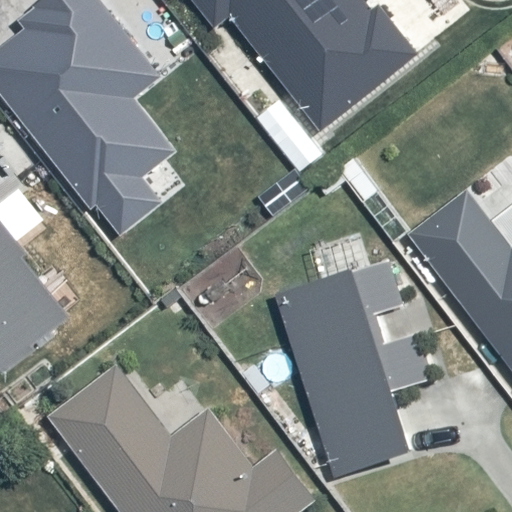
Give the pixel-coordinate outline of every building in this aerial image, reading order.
[(25,33),(0,52),(0,88),(119,239),(167,201),(148,177),(181,151),(138,97),(165,75),(104,0),(42,0),(16,21),(25,33)] [(196,0),(217,26),(235,12),(324,127),(416,55),(373,0),(196,0)] [(0,362),(60,316),(0,238),(0,198),(19,184),(0,159),(0,362)] [(464,197),(404,238),(511,379),(511,250),(508,254),(464,197)] [(386,266),(271,299),(336,482),(411,465),(390,400),(431,386),(416,338),(385,346),(379,323),(404,315),(386,266)] [(115,370),(47,419),(115,511),(306,511),(313,506),(275,455),(252,471),(209,414),(170,441),(115,370)]
